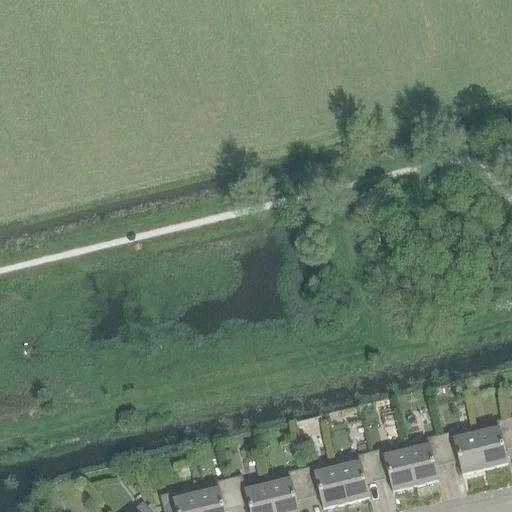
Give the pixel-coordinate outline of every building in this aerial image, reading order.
[(498,430),(476,436),(485,472),(508,466),(503,447),(511,445),(511,432),(509,420),(496,423),(498,430)] [(439,437),(445,461),(457,459),(462,477),(485,472),(476,436),(454,441),(452,434),(439,437)] [(429,448),(407,453),(415,489),(438,483),(434,464),(445,461),(439,437),(427,440),(429,448)] [(383,451),(370,454),(376,478),(387,476),(392,494),(415,489),(407,453),(385,458),(383,451)] [(376,478),(370,454),(357,457),(359,465),(337,470),(346,506),(369,500),(364,481),(376,478)] [(313,468),(301,471),(307,496),(318,493),(323,511),(346,506),(337,470),(315,475),(313,468)] [(290,482),(268,487),(273,511),(297,511),(295,498),(307,496),(301,471),(288,474),(290,482)] [(229,480),(235,505),(247,502),(249,511),(273,511),(268,487),(246,493),(242,477),(229,480)] [(218,491),(196,497),(200,511),(224,511),(224,508),(235,505),(229,480),(216,484),(218,491)] [(173,494),(160,498),(163,511),(200,511),(196,497),(174,502),(173,494)]
